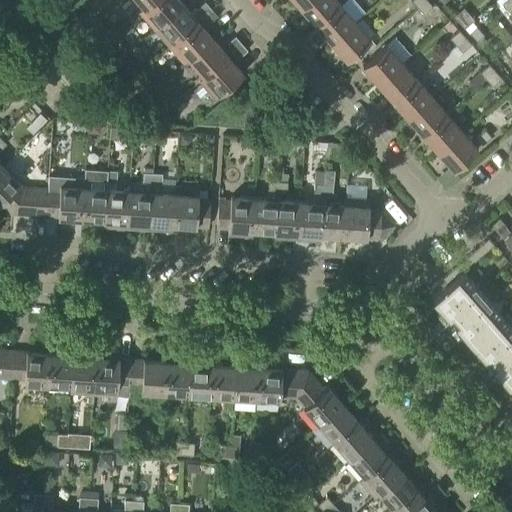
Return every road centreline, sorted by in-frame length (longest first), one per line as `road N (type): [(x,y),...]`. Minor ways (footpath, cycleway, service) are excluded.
road 1 (residential): [(43,294),(46,249),(308,267),(304,311)]
road 2 (residential): [(439,220),(290,50),(233,0)]
road 3 (unclassified): [(304,311),(43,294)]
road 4 (residential): [(501,464),(465,495),(354,370)]
road 5 (unclassified): [(501,464),(389,337)]
road 6 (residential): [(439,220),(378,272),(361,320)]
